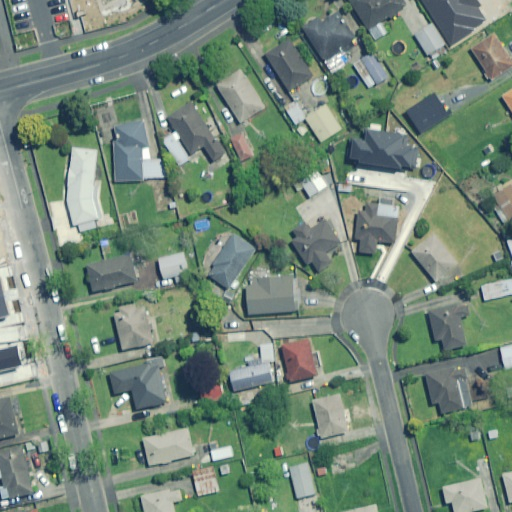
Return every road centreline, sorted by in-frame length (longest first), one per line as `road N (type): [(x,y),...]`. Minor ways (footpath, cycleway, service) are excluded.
road 1 (residential): [(94,511),(0,122)]
road 2 (secondary): [(224,0),(127,54),(0,91)]
road 3 (residential): [(367,314),(412,511)]
